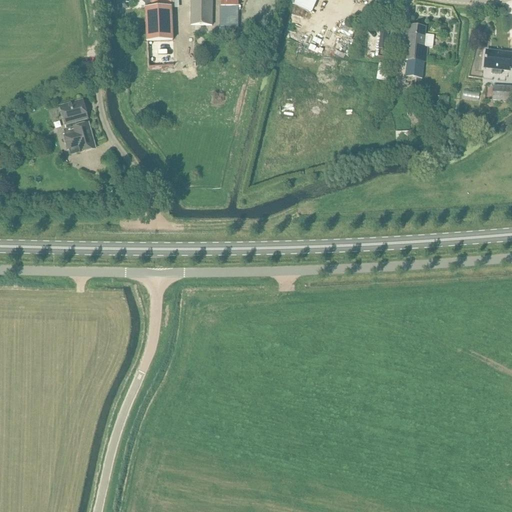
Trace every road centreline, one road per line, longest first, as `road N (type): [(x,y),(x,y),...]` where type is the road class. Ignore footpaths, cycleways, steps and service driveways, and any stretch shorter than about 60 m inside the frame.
road 1 (unclassified): [(158,272),(511,258)]
road 2 (primary): [(159,251),(511,237)]
road 3 (unclassified): [(99,511),(115,436),(152,345),(158,272)]
road 4 (residential): [(158,212),(156,192),(105,123),(94,0)]
road 5 (primary): [(159,251),(0,247)]
road 6 (unclassified): [(158,272),(0,268)]
